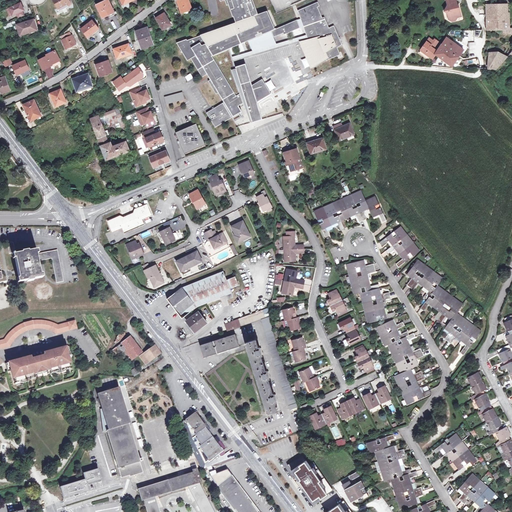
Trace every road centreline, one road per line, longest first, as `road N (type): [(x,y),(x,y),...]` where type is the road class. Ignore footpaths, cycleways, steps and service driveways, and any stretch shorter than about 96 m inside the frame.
road 1 (secondary): [(295,511),(87,238)]
road 2 (residential): [(369,243),(444,366),(445,382),(407,435),(453,511)]
road 3 (unclassified): [(0,106),(58,77),(164,0)]
road 4 (unclassified): [(321,114),(166,180)]
road 5 (residential): [(497,306),(482,357),(511,417)]
